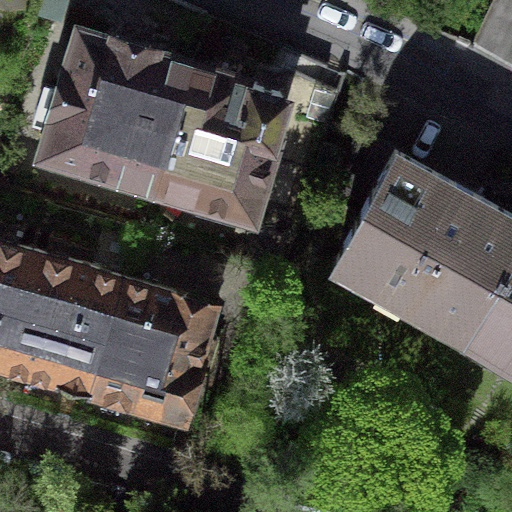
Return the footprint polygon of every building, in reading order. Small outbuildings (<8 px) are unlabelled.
[(81,27),(46,146),(157,178),(192,59),(137,43),(81,27)] [(192,59),(157,178),(250,206),(284,88),(269,84),(239,75),(240,73),(192,59)] [(465,331),(466,329),(511,250),(511,210),(462,183),(394,145),(393,148),(357,128),(337,189),(363,203),(338,250),(335,259),(380,284),(383,281),(429,307),(429,311),(465,331)] [(0,359),(33,246),(0,236),(0,359)] [(72,382),(87,387),(121,272),(33,246),(0,359),(56,376),(56,377),(72,382)] [(511,250),(466,329),(467,330),(470,326),(500,345),(498,348),(511,356),(511,250)] [(121,272),(87,387),(90,387),(91,386),(183,413),(200,354),(197,353),(200,342),(204,330),(202,329),(211,299),(121,272)]
